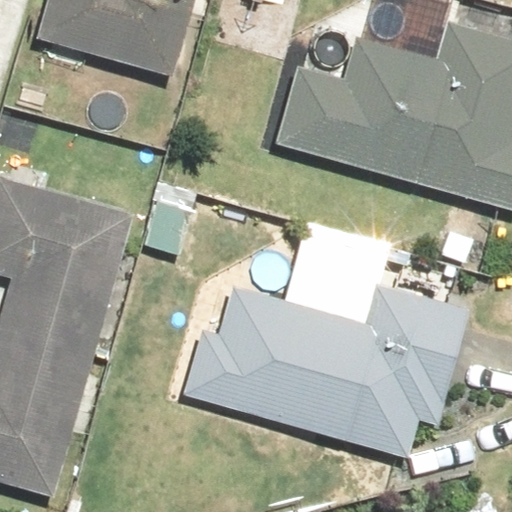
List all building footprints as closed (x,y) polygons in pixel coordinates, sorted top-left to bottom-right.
[(203,0),(55,0),(45,37),(181,77),(203,0)] [(304,70),(284,146),(511,204),(511,39),(461,26),(451,64),(367,43),(357,83),(304,70)] [(0,476),(67,498),(157,210),(5,162),(0,178),(0,270),(25,278),(0,359),(0,476)] [(185,260),(202,189),(165,180),(148,251),(185,260)] [(203,320),(181,400),(410,462),(422,419),(445,425),(475,315),(391,292),(380,330),(237,292),(228,327),(203,320)] [(425,511),(423,503),(388,511),(425,511)]
